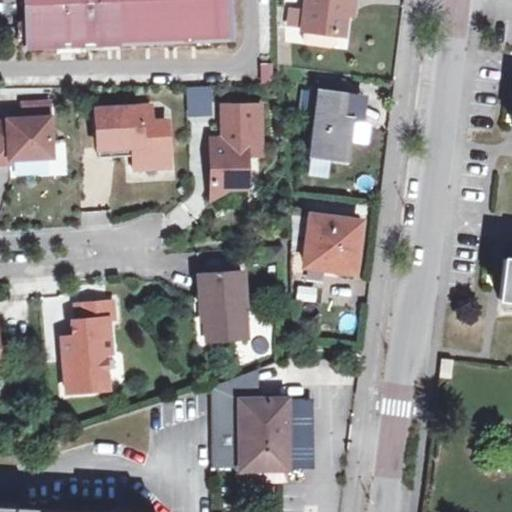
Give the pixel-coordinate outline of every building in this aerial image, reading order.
[(38,48),(35,0),(19,0),(23,49),(38,48)] [(35,0),(38,48),(66,45),(67,54),(90,52),(90,44),(237,32),(234,0),(35,0)] [(310,0),(309,8),(293,6),(290,24),(307,26),(307,29),(308,29),(340,32),(345,33),(348,9),(349,0),(310,0)] [(349,0),(348,9),(356,11),(357,0),(349,0)] [(340,32),(308,29),(307,39),(310,44),(335,46),(339,43),(340,32)] [(321,74),(319,89),(316,114),(314,133),(312,147),(311,154),(345,158),(350,117),(340,116),(345,77),(321,74)] [(186,118),(213,116),(212,86),(184,87),(186,118)] [(316,114),(319,89),(302,87),(298,112),(316,114)] [(269,104),(230,105),(231,139),(231,147),(219,147),(220,198),(238,188),(256,187),(255,148),(269,148),(269,104)] [(150,106),(96,109),(98,147),(131,146),(131,156),(132,168),(169,166),(166,121),(151,122),(150,106)] [(0,124),(0,165),(11,164),(11,160),(52,158),(50,118),(7,121),(7,124),(0,124)] [(312,147),(314,133),(300,131),(297,145),(312,147)] [(231,139),(219,139),(219,147),(231,147),(231,139)] [(131,146),(98,147),(98,157),(131,156),(131,146)] [(291,244),(308,246),(313,214),(298,212),(294,211),(291,244)] [(361,220),(313,214),(308,246),(305,263),(353,269),(361,220)] [(499,297),(511,298),(511,257),(504,257),(499,297)] [(243,271),(199,274),(201,308),(205,308),(207,340),(248,338),(243,271)] [(113,302),(76,304),(77,321),(82,321),(83,330),(78,336),(73,336),(62,337),(66,392),(95,390),(94,375),(106,374),(104,353),(110,353),(108,319),(114,319),(113,302)] [(72,322),(73,336),(78,336),(83,330),(82,321),(77,321),(72,322)] [(297,351),(311,353),(312,342),(299,340),(297,351)] [(453,360),(442,358),(439,377),(451,379),(453,360)] [(256,402),(256,371),(249,373),(208,387),(209,463),(239,463),(239,467),(275,469),(276,447),(271,447),(271,433),(282,433),(282,402),(256,402)] [(94,375),(95,390),(107,389),(106,374),(94,375)] [(287,433),(287,468),(309,468),(309,402),(282,402),(282,433),(287,433)] [(276,447),(275,469),(287,468),(287,433),(282,433),(271,433),(271,447),(276,447)]
